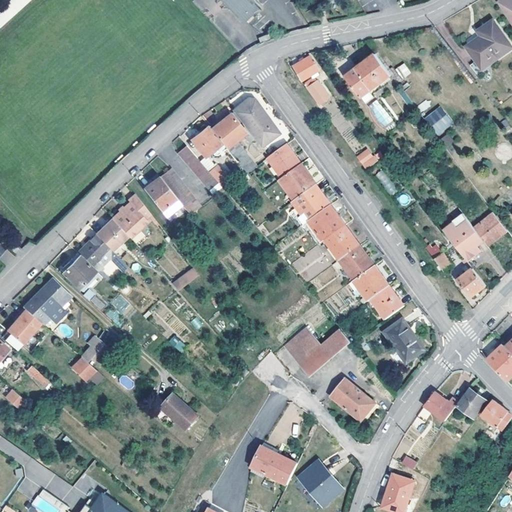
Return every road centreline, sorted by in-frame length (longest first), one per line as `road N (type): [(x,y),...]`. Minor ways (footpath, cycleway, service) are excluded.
road 1 (residential): [(254,59),(460,341)]
road 2 (residential): [(0,294),(209,90),(254,59)]
road 3 (residential): [(254,59),(427,14),(453,0)]
road 4 (unclassified): [(358,511),(404,411),(460,341)]
